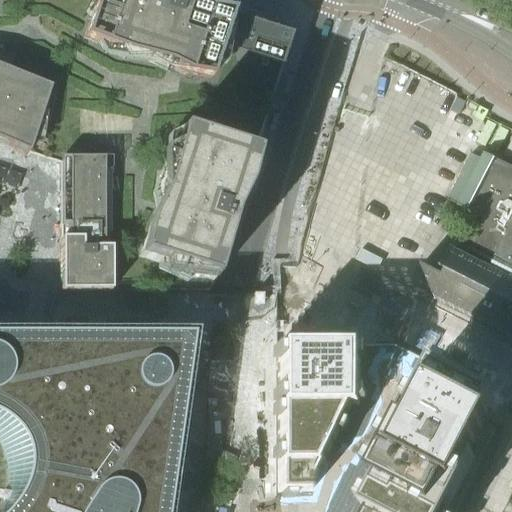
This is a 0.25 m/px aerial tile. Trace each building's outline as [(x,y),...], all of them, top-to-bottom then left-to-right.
[(0,0),(0,338),(63,339),(123,339),(137,296),(198,316),(205,295),(206,292),(205,292),(207,287),(208,288),(209,283),(208,282),(210,277),(211,277),(211,276),(210,275),(212,268),(213,269),(214,267),(213,267),(214,261),(215,262),(216,260),(215,260),(216,255),(217,255),(218,253),(218,252),(217,251),(221,237),(222,237),(223,236),(222,235),(223,230),(224,231),(225,229),(224,229),(225,224),(226,224),(227,222),(227,221),(226,220),(230,211),(231,211),(231,210),(230,209),(234,200),(235,200),(235,199),(234,198),(236,193),(237,193),(238,190),(237,190),(239,185),(240,185),(241,184),(240,183),(243,174),(244,174),(245,173),(244,172),(247,163),(248,163),(249,160),(250,158),(249,158),(251,151),(252,151),(253,150),(252,149),(254,143),(255,144),(255,142),(254,142),(257,132),(258,132),(259,129),(258,129),(260,123),(261,123),(262,121),(261,121),(265,109),(266,109),(266,107),(265,107),(267,101),(268,101),(269,98),(268,98),(270,92),(271,92),(272,91),(271,90),(274,80),(275,80),(276,78),(275,78),(277,72),(278,73),(280,67),(279,66),(280,61),(281,62),(282,60),(281,60),(282,55),(283,55),(284,53),(283,53),(284,48),(286,48),(286,47),(285,46),(287,40),(288,40),(289,37),(286,36),(286,37),(279,35),(280,34),(278,33),(278,34),(273,33),(273,32),(271,31),(271,32),(259,28),(259,27),(256,26),(255,27),(250,25),(251,24),(249,24),(249,25),(237,21),(237,20),(236,19),(235,20),(229,18),(230,17),(228,17),(225,16),(224,17),(214,16),(214,15),(212,14),(212,15),(207,15),(207,13),(205,13),(203,12),(203,13),(186,5),(187,4),(186,3),(184,3),(184,4),(169,0),(0,0)] [(457,100),(451,112),(458,116),(464,104),(457,100)] [(511,336),(511,165),(484,153),(483,157),(471,152),(450,201),(486,217),(469,255),(452,247),(441,272),(436,270),(425,294),(455,307),(459,298),(461,299),(464,290),(506,309),(497,330),(511,336)] [(252,296),(187,495),(241,511),(275,511),(276,495),(276,405),(276,379),(276,347),(275,295),(252,296)] [(163,511),(188,339),(123,339),(0,338),(0,511),(163,511)] [(447,511),(475,459),(469,455),(489,415),(486,413),(494,398),(433,366),(396,348),(362,347),(276,347),(276,379),(276,405),(276,495),(275,511),(447,511)]
